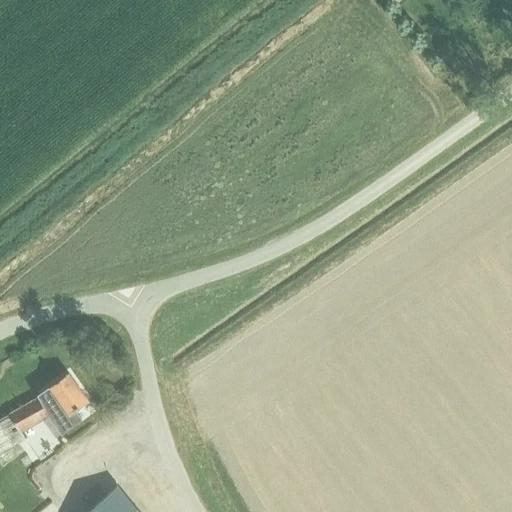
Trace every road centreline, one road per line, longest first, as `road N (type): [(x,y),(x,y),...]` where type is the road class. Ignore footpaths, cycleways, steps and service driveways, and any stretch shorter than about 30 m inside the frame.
road 1 (unclassified): [(128,301),(313,229),(511,92)]
road 2 (unclassified): [(202,511),(165,452),(128,301)]
road 3 (unclassified): [(0,331),(72,307),(128,301)]
